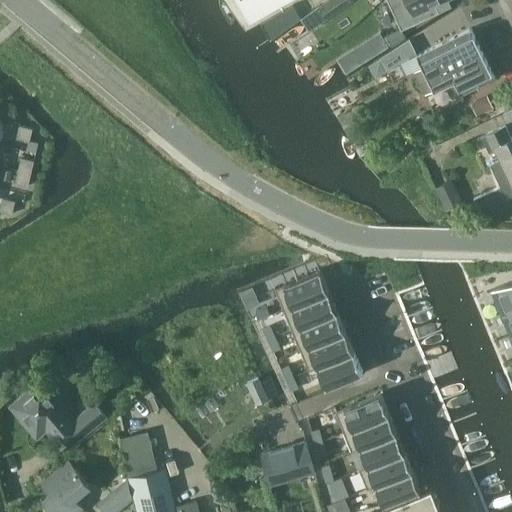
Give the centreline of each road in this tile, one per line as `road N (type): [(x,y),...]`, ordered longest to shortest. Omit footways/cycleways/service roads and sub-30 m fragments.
road 1 (tertiary): [(15,0),(252,190),(296,213),(381,239),(511,242)]
road 2 (residential): [(389,369),(411,391),(462,511)]
